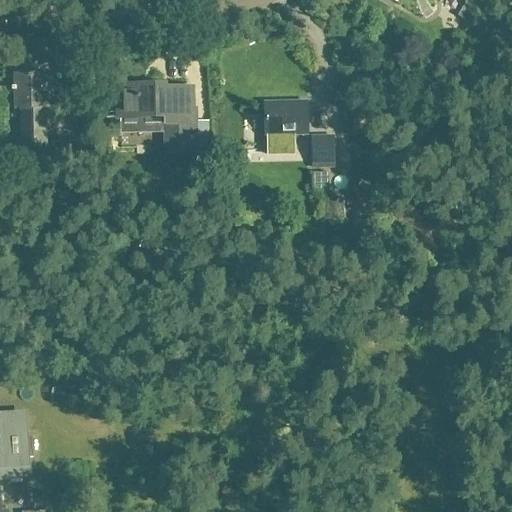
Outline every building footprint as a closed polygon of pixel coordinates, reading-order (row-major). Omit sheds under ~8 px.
[(462,13),(456,25),(479,38),(485,27),(462,13)] [(15,75),(16,109),(20,108),(22,145),(46,144),(45,108),(48,107),(47,74),(15,75)] [(196,148),(196,124),(190,124),(190,110),(194,110),(194,88),(166,88),(166,85),(117,85),(118,118),(135,118),(135,120),(163,131),(164,148),(196,148)] [(307,102),(265,103),(266,155),(294,154),(293,135),(308,134),(307,102)] [(334,167),(334,157),(311,157),(311,168),(334,167)] [(326,220),(342,220),(341,198),(325,198),(326,220)] [(0,478),(29,477),(27,457),(32,457),(31,437),(26,438),(25,414),(0,415),(1,420),(0,420),(0,478)]
